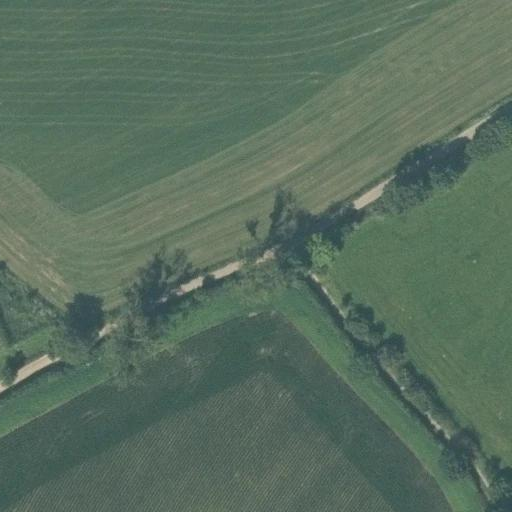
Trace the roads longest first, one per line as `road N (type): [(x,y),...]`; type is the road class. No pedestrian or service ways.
road 1 (unclassified): [(0,386),(176,292),(302,237),(511,108)]
road 2 (track): [(288,244),(495,508)]
